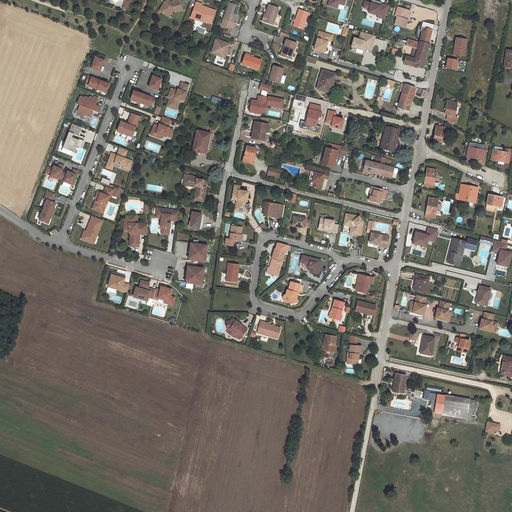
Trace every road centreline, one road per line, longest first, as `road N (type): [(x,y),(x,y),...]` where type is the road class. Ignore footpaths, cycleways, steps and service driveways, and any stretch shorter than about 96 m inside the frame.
road 1 (residential): [(342,256),(260,235),(254,304),(301,312)]
road 2 (residential): [(59,243),(128,68)]
road 3 (residential): [(229,172),(402,217)]
road 4 (residential): [(448,0),(417,147)]
road 5 (unknown): [(379,360),(503,390)]
road 6 (track): [(374,386),(351,511)]
